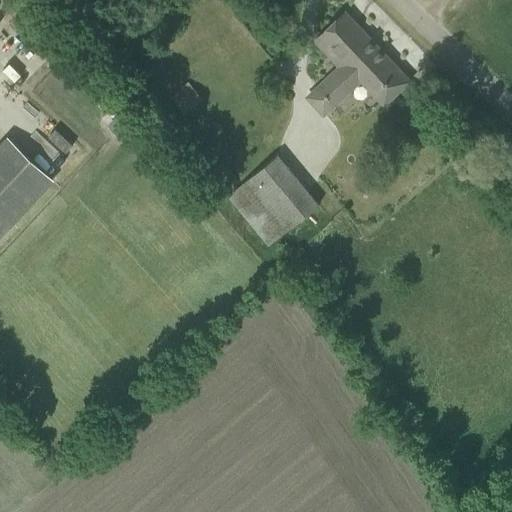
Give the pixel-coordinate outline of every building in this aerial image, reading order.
[(318,87),(334,105),(361,79),(384,104),(409,80),(345,12),(320,35),(340,57),(333,63),(338,68),(318,87)] [(187,82),(169,97),(180,110),(198,95),(187,82)] [(404,96),(397,103),(402,108),(409,102),(404,96)] [(229,196),(269,244),(317,204),(277,156),(229,196)] [(0,211),(0,236),(13,223),(0,211)]
